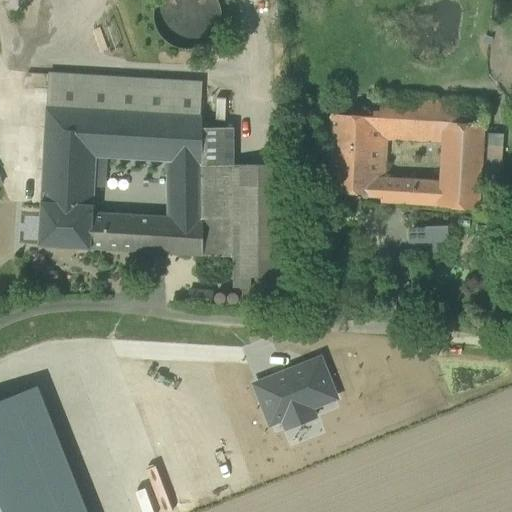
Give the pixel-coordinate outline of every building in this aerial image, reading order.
[(158,0),(154,10),(155,23),(160,35),(169,44),(181,49),(194,49),(206,43),(215,34),(220,22),(220,9),(216,0),(158,0)] [(49,75),(47,107),(100,110),(200,116),(202,84),(49,75)] [(427,142),(428,122),(429,101),(379,98),(378,118),(413,120),(412,141),(427,142)] [(485,104),(429,101),(428,122),(442,123),(484,125),(485,104)] [(95,187),(97,157),(100,110),(47,107),(41,203),(93,206),(95,187)] [(200,116),(100,110),(97,157),(108,157),(167,161),(202,164),(202,128),(202,116),(200,116)] [(377,139),(378,118),(333,116),(331,145),(353,147),(352,168),(375,169),(377,139)] [(378,118),(377,139),(388,140),(412,141),(413,120),(378,118)] [(428,122),(427,142),(441,143),(442,123),(428,122)] [(483,133),(484,125),(442,123),(441,143),(439,184),(437,207),(479,209),(481,173),(483,133)] [(233,127),(202,128),(202,164),(233,164),(233,127)] [(483,133),(481,173),(501,175),(503,134),(483,133)] [(388,140),(377,139),(375,169),(384,169),(386,169),(388,140)] [(377,203),(382,203),(383,180),(384,169),(375,169),(352,168),(353,147),(331,145),(328,193),(377,196),(377,203)] [(97,157),(95,187),(106,188),(108,157),(97,157)] [(168,253),(203,256),(202,164),(167,161),(167,218),(168,253)] [(251,277),(250,286),(249,307),(299,309),(301,280),(284,279),(283,165),(233,164),(202,164),(203,256),(235,258),(234,277),(251,277)] [(387,204),(400,204),(401,181),(389,181),(387,204)] [(400,204),(437,207),(439,184),(401,181),(400,204)] [(38,246),(90,249),(92,213),(93,206),(41,203),(38,246)] [(90,249),(153,253),(153,217),(92,213),(90,249)] [(153,253),(168,253),(167,218),(153,217),(153,253)] [(448,226),(409,227),(409,244),(411,243),(438,243),(449,242),(448,226)] [(438,254),(438,243),(411,243),(411,254),(438,254)] [(238,307),(249,307),(250,286),(239,286),(238,307)] [(215,294),(194,293),(193,304),(214,306),(215,294)] [(219,303),(222,304),(224,302),(226,300),(226,297),(225,295),(223,293),(220,293),(217,294),(216,297),(216,299),(217,302),(219,303)] [(320,361),(256,386),(271,423),(284,418),(288,429),(314,418),(310,407),(334,398),(320,361)] [(87,511),(38,388),(13,397),(57,511),(87,511)] [(0,511),(57,511),(13,397),(0,402),(0,511)]
